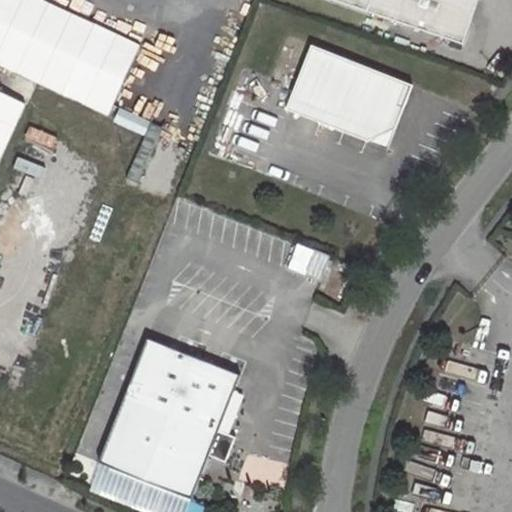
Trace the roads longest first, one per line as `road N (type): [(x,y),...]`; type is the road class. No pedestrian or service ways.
road 1 (unclassified): [(511,132),(428,242),(373,338),(331,511)]
road 2 (unknown): [(302,300),(181,245),(153,303),(281,362)]
road 3 (unknown): [(428,242),(373,198),(244,132)]
road 4 (unknown): [(153,303),(90,453)]
road 5 (unknown): [(0,285),(35,263),(75,183)]
